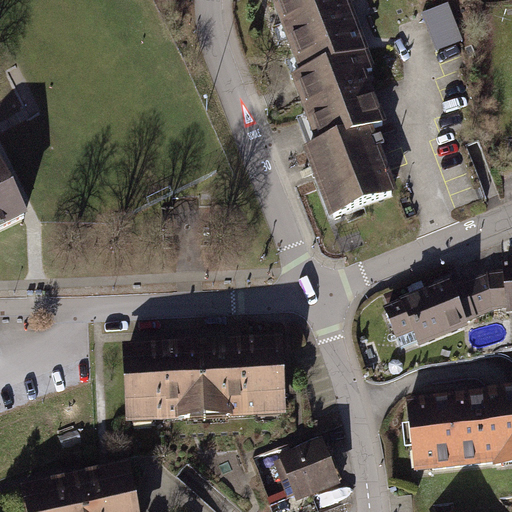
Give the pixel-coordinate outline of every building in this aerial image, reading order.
[(338,2),(337,0),(270,0),(301,79),(294,81),(319,146),(361,130),(375,124),(357,77),(370,72),(363,53),(351,58),(331,5),(338,2)] [(452,5),(426,15),(441,52),(467,42),(452,5)] [(366,142),(361,130),(319,146),(309,150),(334,214),(363,204),(385,195),(380,180),(368,150),(375,147),(372,140),(366,142)] [(0,239),(27,226),(0,170),(0,239)] [(385,195),(363,204),(366,210),(370,208),(385,247),(413,236),(390,176),(380,180),(385,195)] [(200,196),(174,197),(175,208),(201,207),(200,196)] [(212,233),(211,207),(201,208),(202,234),(212,233)] [(176,235),(175,209),(164,209),(165,235),(176,235)] [(489,276),(466,286),(478,316),(495,309),(509,307),(507,274),(489,276)] [(451,284),(386,310),(399,341),(416,333),(421,345),(468,326),(451,284)] [(283,342),(205,346),(208,415),(286,412),(283,342)] [(204,346),(125,350),(129,419),(207,415),(204,346)] [(511,464),(511,390),(409,400),(416,473),(511,464)] [(323,443),(283,458),(298,497),(271,507),(273,511),(318,511),(313,497),(339,487),(323,443)] [(137,511),(129,467),(25,488),(30,511),(137,511)]
